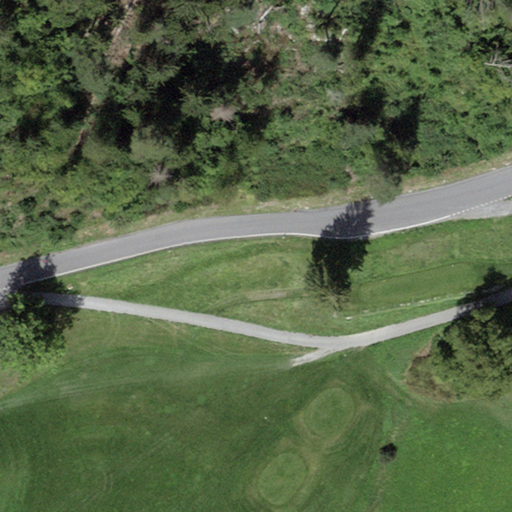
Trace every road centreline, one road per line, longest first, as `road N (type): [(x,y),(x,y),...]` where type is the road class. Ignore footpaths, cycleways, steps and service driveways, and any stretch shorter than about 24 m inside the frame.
road 1 (residential): [(511,178),(377,216),(178,235),(0,279)]
road 2 (track): [(511,297),(380,339),(335,344),(77,302),(0,305)]
